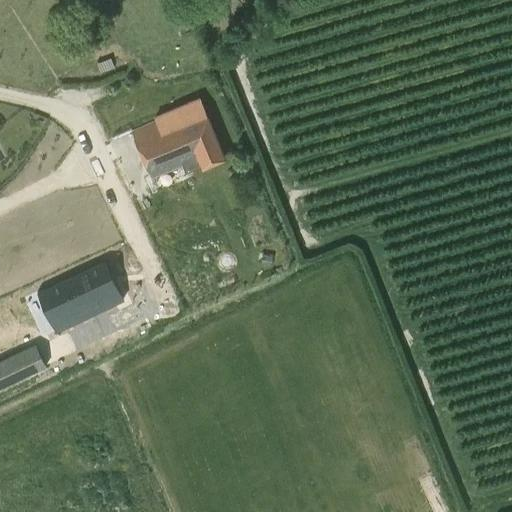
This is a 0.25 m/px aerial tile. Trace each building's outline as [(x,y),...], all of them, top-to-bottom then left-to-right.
[(158,123),(133,133),(152,176),(183,164),(186,171),(202,164),(202,165),(225,157),(207,114),(206,115),(199,98),(155,117),(158,123)] [(193,182),(154,199),(192,290),(231,274),(193,182)] [(105,259),(51,284),(62,308),(69,305),(74,315),(107,300),(115,303),(123,299),(105,259)] [(35,344),(0,360),(0,387),(46,365),(35,344)] [(0,447),(0,511),(36,511),(58,503),(62,511),(134,511),(101,430),(39,455),(50,483),(20,495),(0,447)] [(336,444),(361,494),(400,475),(397,467),(381,475),(360,432),(336,444)]
